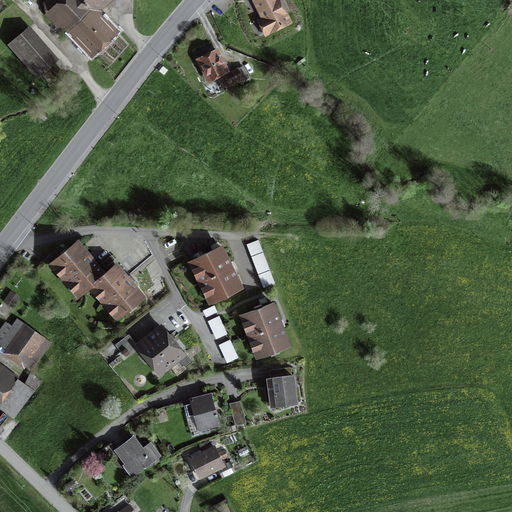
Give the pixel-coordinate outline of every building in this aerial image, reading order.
[(105,0),(46,0),(44,2),(45,15),(64,35),(71,27),(92,49),(111,31),(93,12),(105,0)] [(266,33),(289,22),(278,0),(257,0),(256,1),(264,18),(260,21),(266,33)] [(58,58),(30,26),(10,44),(38,76),(41,73),(51,84),(63,73),(53,62),(58,58)] [(227,71),(217,51),(200,60),(209,79),(227,71)] [(243,66),(226,75),(230,84),(241,78),(242,80),(249,77),(243,66)] [(185,114),(157,93),(137,118),(177,149),(185,140),(197,150),(217,124),(192,105),(185,114)] [(42,110),(38,115),(44,120),(48,115),(42,110)] [(148,163),(122,143),(100,171),(91,164),(72,189),(98,209),(107,196),(117,203),(148,163)] [(264,169),(238,149),(217,178),(207,170),(188,195),(214,215),(223,202),(233,210),(264,169)] [(86,288),(106,273),(79,240),(47,263),(75,297),(86,288)] [(258,241),(245,246),(264,291),(277,286),(258,241)] [(240,287),(219,244),(186,261),(207,303),(240,287)] [(115,319),(143,295),(117,262),(106,273),(86,288),(115,319)] [(17,298),(8,292),(1,302),(10,308),(17,298)] [(272,302),(237,314),(253,358),(288,345),(272,302)] [(216,308),(202,313),(205,320),(218,316),(216,308)] [(50,344),(21,324),(15,319),(9,327),(4,323),(0,327),(0,344),(5,347),(1,352),(24,368),(27,364),(33,369),(50,344)] [(221,319),(208,324),(214,342),(228,337),(221,319)] [(184,355),(158,324),(133,344),(158,376),(184,355)] [(55,331),(50,328),(46,336),(50,339),(55,331)] [(231,342),(219,347),(227,364),(239,359),(231,342)] [(0,398),(15,376),(0,365),(0,398)] [(295,403),(291,373),(264,377),(268,406),(295,403)] [(216,426),(208,393),(188,398),(196,431),(216,426)] [(240,403),(230,406),(235,428),(246,425),(240,403)] [(141,448),(131,435),(112,450),(122,464),(120,466),(129,479),(151,462),(141,448)] [(148,442),(141,448),(151,462),(158,456),(148,442)] [(214,452),(211,446),(198,452),(198,451),(187,456),(198,479),(223,467),(216,452),(214,452)] [(70,480),(61,485),(65,492),(71,489),(70,488),(73,486),(70,480)] [(135,511),(125,497),(104,511),(135,511)]
